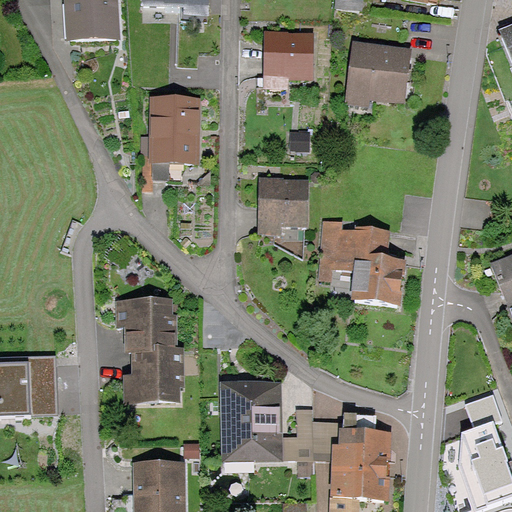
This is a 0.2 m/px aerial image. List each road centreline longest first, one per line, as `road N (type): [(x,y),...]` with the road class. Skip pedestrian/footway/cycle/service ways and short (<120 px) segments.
road 1 (residential): [(477,0),(425,411)]
road 2 (residential): [(116,205),(86,238),(81,296),(93,511)]
road 3 (residential): [(230,0),(218,294)]
road 4 (residential): [(425,411),(334,387),(302,370),(218,294)]
road 5 (residential): [(116,205),(17,0)]
road 6 (residential): [(218,294),(116,205)]
